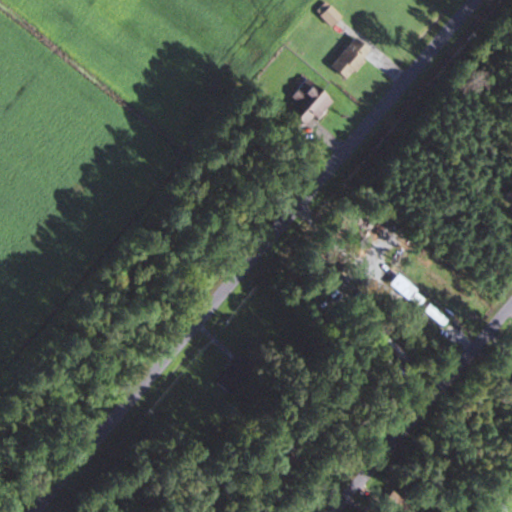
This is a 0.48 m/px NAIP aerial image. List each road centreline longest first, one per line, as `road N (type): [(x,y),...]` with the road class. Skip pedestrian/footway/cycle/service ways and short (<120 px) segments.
road 1 (residential): [(30,511),(477,0)]
road 2 (residential): [(338,511),(511,306)]
